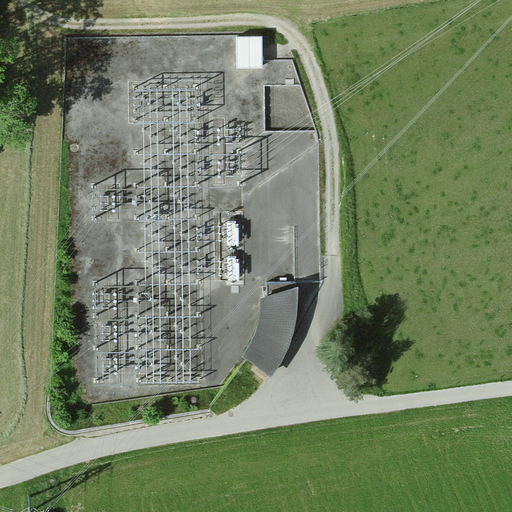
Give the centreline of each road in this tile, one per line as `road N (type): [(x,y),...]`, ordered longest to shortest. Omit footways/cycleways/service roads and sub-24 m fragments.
road 1 (track): [(12,0),(68,22),(271,21),(292,30),(312,60),(333,142),(333,281),(316,363),(320,412)]
road 2 (unclassified): [(0,475),(86,449),(236,423),(511,387)]
